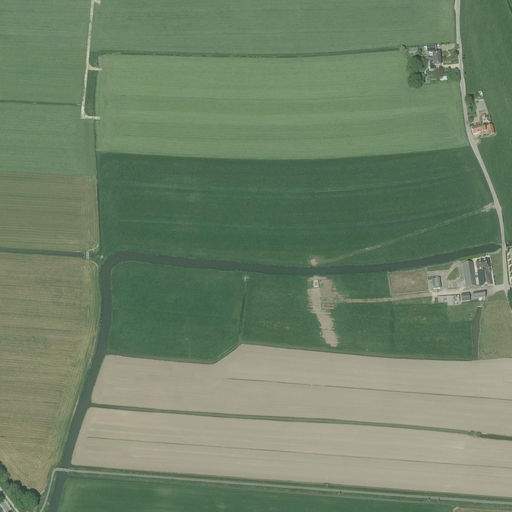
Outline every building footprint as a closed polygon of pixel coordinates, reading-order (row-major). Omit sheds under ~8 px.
[(494,134),(492,125),(486,127),(489,136),(494,134)] [(472,129),(474,135),(486,131),(484,126),(472,129)] [(480,287),(492,285),(488,261),(476,263),(480,287)] [(475,279),(473,263),(462,265),(466,289),(476,287),(476,286),(479,286),(478,278),(475,279)] [(432,279),(433,290),(440,289),(439,279),(432,279)] [(457,305),(457,303),(460,303),(459,296),(438,298),(438,303),(447,303),(448,306),(457,305)]
